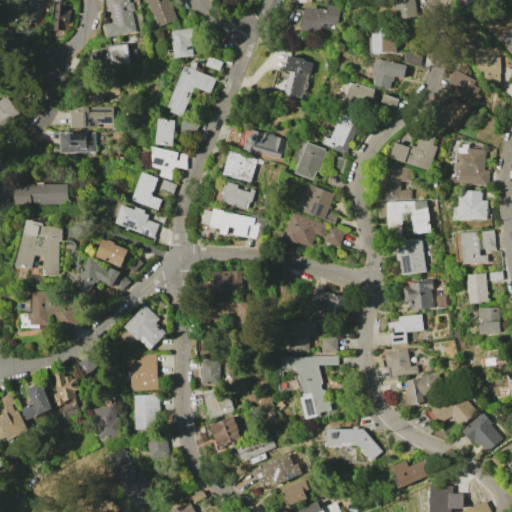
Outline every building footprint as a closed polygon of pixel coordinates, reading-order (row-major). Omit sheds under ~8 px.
[(42,0),(40,19),(27,17),(29,0),(42,0)] [(67,30),(55,29),(56,0),(77,0),(77,1),(68,0),(67,10),(72,11),(70,27),(67,27),(67,30)] [(129,0),(136,32),(106,38),(103,24),(113,22),(110,9),(109,9),(106,0),(129,0)] [(147,0),(170,0),(178,20),(158,27),(147,0)] [(415,0),(418,16),(399,20),(395,0),(415,0)] [(307,7),(319,9),(320,7),(325,8),(325,10),(327,11),(328,5),(341,7),(338,25),(323,22),(321,33),(302,29),(307,7)] [(173,31),(196,26),(198,37),(192,38),(195,55),(177,59),(177,55),(175,56),(173,41),(174,41),(173,31)] [(511,26),(499,35),(511,56),(511,26)] [(373,28),(383,28),(384,53),(378,53),(378,49),(374,49),(373,28)] [(476,41),(481,40),(482,48),(497,48),(497,50),(500,49),(502,82),(498,87),(485,77),(484,71),(481,71),(481,69),(478,70),(478,63),(477,63),(476,41)] [(110,47),(127,44),(128,51),(137,49),(139,63),(113,67),(110,47)] [(405,53),(425,51),(425,53),(423,53),(420,66),(406,64),(405,53)] [(290,55),(315,62),(311,75),(309,74),(307,81),(309,81),(307,90),(306,89),(304,94),(303,93),(302,98),(297,98),(296,99),(284,95),(291,71),(286,70),(290,55)] [(223,62),(219,72),(205,66),(209,56),(223,62)] [(376,58),(407,66),(404,78),(395,76),(394,82),(392,81),(391,89),(375,85),(376,80),(374,80),(376,73),(373,72),(376,58)] [(216,78),(210,93),(195,87),(183,116),(168,110),(186,66),(190,67),(193,61),(198,64),(196,70),(216,78)] [(447,65),(475,80),(473,84),(480,88),(477,94),(482,96),(476,106),(436,84),(447,65)] [(375,90),(373,95),(378,97),(372,113),(344,103),(351,81),(375,90)] [(88,90),(104,89),(104,87),(120,86),(120,95),(110,95),(110,97),(104,97),(104,103),(88,103),(88,90)] [(385,94),(399,99),(396,107),(382,102),(385,94)] [(0,100),(7,96),(19,114),(0,126),(0,100)] [(456,132),(439,123),(452,99),(469,108),(456,132)] [(114,107),(114,123),(98,123),(98,128),(71,128),(72,107),(114,107)] [(361,120),(353,139),(350,138),(347,146),(350,147),(346,155),(322,144),(326,136),(332,139),(338,124),(336,123),(342,111),(361,120)] [(159,117),(176,119),(173,146),(156,144),(159,117)] [(287,139),(280,159),(253,151),(252,152),(244,150),(247,143),(249,143),(251,137),(252,137),(255,129),(287,139)] [(60,133),(96,133),(96,151),(60,151),(60,133)] [(390,158),(395,142),(410,147),(411,145),(417,147),(421,133),(435,137),(433,145),(438,146),(429,171),(390,158)] [(308,142),(326,149),(326,151),(329,153),(321,172),(318,171),(314,180),(295,173),(300,160),(296,158),(303,141),(307,143),(308,142)] [(458,151),(473,153),(474,145),(487,146),(485,170),(490,170),(489,186),(473,185),(474,172),(456,171),(458,151)] [(152,146),(178,152),(176,160),(179,161),(181,153),(188,154),(187,170),(174,166),(172,179),(159,176),(161,169),(153,167),(152,146)] [(231,151),(257,159),(250,183),(223,175),(231,151)] [(334,156),(347,159),(343,173),(330,170),(334,156)] [(381,200),(379,163),(398,163),(398,165),(411,168),(412,182),(401,182),(401,190),(412,189),(412,199),(381,200)] [(143,172),(159,177),(153,195),(162,198),(160,206),(150,202),(150,204),(134,199),(143,172)] [(164,180),(177,184),(174,195),(160,190),(164,180)] [(68,204),(16,205),(16,203),(14,203),(14,190),(16,190),(16,184),(37,184),(37,182),(44,182),(44,184),(68,184),(68,204)] [(255,190),(252,202),(248,201),(246,208),(222,201),(224,195),(221,194),(224,184),(227,185),(228,182),(239,186),(238,189),(249,192),(250,189),(255,190)] [(335,194),(329,210),(339,214),(335,224),(304,213),(311,196),(306,194),(310,184),(335,194)] [(459,219),(460,190),(483,191),(482,200),(488,200),(488,220),(459,219)] [(378,202),(428,201),(433,231),(415,235),(412,219),(403,220),(404,236),(389,236),(388,217),(379,218),(378,202)] [(114,223),(121,204),(135,210),(136,207),(151,213),(148,220),(160,224),(154,238),(129,229),(128,231),(124,229),(125,227),(114,223)] [(255,218),(253,226),(249,225),(246,237),(234,234),(235,227),(230,226),(228,235),(220,234),(221,229),(210,227),(213,210),(255,218)] [(293,212),(327,224),(323,236),(317,234),(312,250),(283,240),(293,212)] [(26,219),(44,223),(43,226),(63,226),(63,242),(60,242),(59,276),(43,276),(43,257),(36,255),(33,269),(16,265),(26,219)] [(330,225),(346,231),(340,247),(324,241),(330,225)] [(461,233),(478,231),(479,239),(482,239),(482,231),(494,229),(496,248),(480,250),(480,255),(487,254),(488,262),(465,264),(461,233)] [(103,239),(108,241),(109,239),(116,242),(115,244),(130,250),(123,267),(96,257),(103,239)] [(421,239),(426,271),(403,275),(398,242),(421,239)] [(66,241),(75,241),(75,249),(66,249),(66,241)] [(90,257),(100,263),(98,265),(108,271),(111,267),(120,273),(112,286),(98,277),(87,294),(72,285),(90,257)] [(242,271),(243,291),(214,292),(213,272),(242,271)] [(490,273),(503,272),(504,280),(490,281),(490,273)] [(468,275),(486,273),(488,302),(483,302),(483,304),(479,304),(479,303),(470,303),(468,275)] [(433,308),(412,311),(412,305),(409,306),(408,303),(406,303),(404,288),(409,287),(408,284),(427,281),(428,284),(433,283),(434,288),(431,289),(433,308)] [(317,287),(347,300),(337,324),(307,311),(317,287)] [(30,292),(55,292),(55,305),(65,305),(77,296),(85,308),(74,315),(80,323),(72,329),(61,316),(55,315),(55,325),(40,325),(40,329),(21,328),(21,311),(19,311),(19,298),(30,298),(30,292)] [(210,301),(254,301),(254,328),(235,328),(235,318),(210,319),(210,301)] [(123,326),(146,306),(159,320),(156,322),(166,334),(149,349),(140,339),(137,341),(123,326)] [(479,308),(499,307),(499,319),(479,320),(479,308)] [(389,322),(400,320),(399,317),(423,314),(425,330),(408,332),(409,342),(392,344),(389,322)] [(292,322),(309,322),(309,323),(317,323),(318,334),(310,334),(310,353),(293,354),(292,322)] [(501,332),(480,333),(480,323),(501,322),(501,332)] [(321,337),(339,336),(339,352),(322,353),(321,337)] [(386,352),(408,348),(411,366),(418,365),(420,374),(391,379),(386,352)] [(156,354),(158,389),(132,391),(130,361),(141,360),(141,355),(156,354)] [(78,363),(90,355),(98,366),(87,375),(78,363)] [(283,357),(338,356),(338,365),(318,365),(324,383),(321,384),(323,390),(326,389),(332,409),(321,412),(322,414),(307,419),(301,397),(305,396),(298,368),(283,368),(283,357)] [(477,358),(498,357),(498,367),(478,368),(477,358)] [(202,383),(202,375),(201,375),(201,367),(209,367),(210,360),(221,360),(220,375),(234,376),(234,384),(202,383)] [(54,373),(64,371),(65,377),(70,375),(71,380),(76,379),(79,390),(74,391),(80,412),(62,417),(59,406),(57,407),(53,394),(58,393),(57,389),(58,389),(54,373)] [(440,373),(444,392),(425,396),(426,403),(408,407),(406,394),(382,398),(380,384),(440,373)] [(42,382),(54,409),(28,420),(22,408),(34,403),(27,389),(42,382)] [(203,395),(227,387),(235,411),(211,420),(203,395)] [(478,415),(461,427),(452,414),(441,422),(431,408),(460,388),(478,415)] [(0,396),(9,392),(16,404),(13,405),(16,411),(19,409),(30,431),(10,441),(8,438),(3,440),(0,434),(0,415),(4,413),(2,410),(6,408),(0,396)] [(134,395),(160,394),(160,412),(156,412),(157,424),(154,424),(154,428),(136,429),(134,395)] [(93,409),(114,405),(121,435),(100,440),(93,409)] [(483,413),(492,423),(491,424),(503,438),(486,453),(474,440),(472,441),(463,431),(483,413)] [(235,416),(241,430),(239,431),(242,439),(238,441),(239,443),(230,447),(229,444),(221,448),(212,425),(235,416)] [(327,429),(366,429),(385,451),(371,464),(358,447),(327,447),(327,429)] [(236,447),(270,433),(275,447),(264,452),(267,457),(251,464),(249,458),(242,461),(236,447)] [(148,438),(166,434),(171,455),(152,459),(148,438)] [(308,469),(274,487),(273,485),(265,489),(259,476),(256,478),(252,471),(294,450),(299,458),(302,456),(308,469)] [(393,466),(422,453),(433,475),(404,488),(393,466)] [(113,466),(129,457),(137,472),(142,470),(157,498),(135,510),(113,466)] [(284,489),(306,479),(310,489),(306,491),(309,498),(291,505),(284,489)] [(430,511),(430,485),(452,485),(453,493),(463,493),(463,508),(453,508),(453,511),(430,511)] [(193,497),(203,490),(207,496),(196,503),(193,497)] [(171,511),(190,501),(195,511),(171,511)] [(299,511),(299,510),(319,501),(322,507),(336,501),(341,511),(299,511)] [(464,511),(487,501),(492,511),(464,511)]
